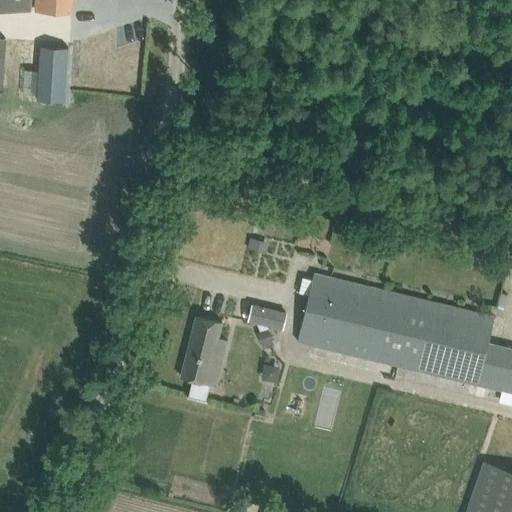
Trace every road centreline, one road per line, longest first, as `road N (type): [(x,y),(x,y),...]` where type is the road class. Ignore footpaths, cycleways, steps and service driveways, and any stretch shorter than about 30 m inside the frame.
road 1 (unclassified): [(55,511),(113,337),(164,119),(176,0)]
road 2 (unknown): [(511,242),(156,154)]
